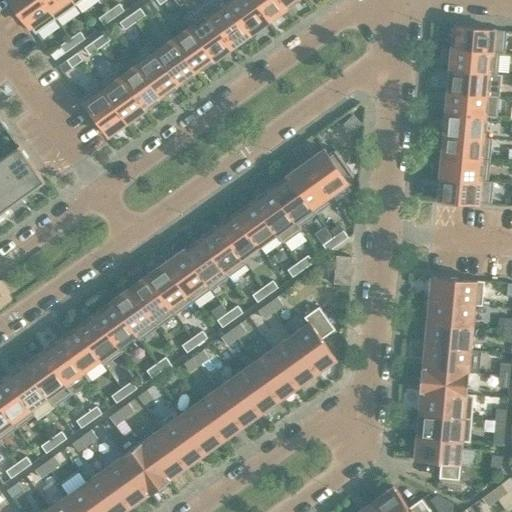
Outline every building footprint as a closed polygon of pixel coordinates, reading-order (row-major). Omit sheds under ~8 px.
[(56,18),(42,0),(11,0),(35,33),(56,18)] [(76,4),(72,0),(42,0),(56,18),(76,4)] [(251,34),(225,0),(208,0),(202,4),(233,47),(251,34)] [(268,22),(252,0),(225,0),(251,34),(268,22)] [(286,9),(279,0),(252,0),(268,22),(286,9)] [(296,0),(279,0),(286,9),(287,9),(286,8),(296,0)] [(114,17),(124,10),(119,3),(109,10),(114,17)] [(233,47),(202,4),(185,17),(215,60),(233,47)] [(135,22),(145,14),(140,7),(130,15),(135,22)] [(104,25),(114,17),(109,10),(99,17),(104,25)] [(125,29),(135,22),(130,15),(120,22),(125,29)] [(215,60),(185,17),(184,17),(190,26),(173,38),(197,71),(214,59),(214,60),(215,60)] [(453,39),(452,48),(472,50),(503,53),(505,30),(495,29),(454,25),(453,39)] [(75,45),(85,38),(80,31),(70,38),(75,45)] [(100,47),(110,40),(105,32),(95,40),(100,47)] [(65,52),(75,45),(70,38),(60,45),(65,52)] [(197,71),(173,38),(156,50),(153,45),(152,46),(180,84),(197,71)] [(90,54),(100,47),(95,40),(85,47),(90,54)] [(180,84),(152,46),(135,58),(162,96),(180,84)] [(452,48),(450,70),(497,74),(497,73),(496,73),(498,53),(503,54),(503,53),(472,50),(452,48)] [(72,67),(82,59),(77,52),(67,60),(72,67)] [(162,96),(135,58),(134,59),(137,63),(121,74),(118,70),(117,71),(145,110),(146,109),(145,108),(162,96)] [(450,70),(448,91),(499,95),(501,74),(497,74),(450,70)] [(145,110),(117,71),(99,83),(127,123),(145,110)] [(127,123),(99,83),(81,97),(109,136),(127,123)] [(448,91),(446,113),(486,116),(497,117),(499,95),(448,91)] [(446,113),(444,134),(491,138),(491,137),(485,136),(486,116),(446,113)] [(444,134),(442,155),(489,159),(491,138),(444,134)] [(45,181),(19,145),(0,158),(26,194),(45,181)] [(354,175),(335,149),(328,154),(324,148),(305,161),(333,200),(334,199),(331,195),(349,182),(347,180),(354,175)] [(442,155),(441,177),(492,181),(492,180),(487,180),(489,159),(442,155)] [(26,194),(0,158),(0,194),(8,207),(26,194)] [(333,200),(305,161),(288,173),(316,212),(333,200)] [(316,212),(288,173),(287,174),(288,175),(271,187),(301,229),(302,228),(299,224),(316,212)] [(441,177),(438,199),(480,203),(490,204),(492,181),(441,177)] [(301,229),(271,187),(253,199),(283,241),(301,229)] [(0,212),(8,207),(0,194),(0,212)] [(283,241),(253,199),(236,212),(260,246),(277,234),(282,242),(283,241)] [(260,246),(236,212),(218,225),(245,263),(246,262),(243,258),(260,246)] [(245,263),(218,225),(201,237),(228,275),(245,263)] [(338,244),(348,237),(343,229),(333,237),(338,244)] [(228,275),(201,237),(184,249),(183,248),(182,249),(210,288),(228,275)] [(328,251),(338,244),(333,237),(323,244),(328,251)] [(210,288),(182,249),(165,261),(193,300),(210,288)] [(303,269),(313,262),(308,254),(298,262),(303,269)] [(349,285),(352,256),(336,255),(333,283),(349,285)] [(193,300),(165,261),(147,274),(175,313),(193,300)] [(293,276),(303,269),(298,262),(287,269),(293,276)] [(175,313),(147,274),(129,287),(157,326),(175,313)] [(430,276),(428,299),(475,304),(483,304),(485,280),(430,275),(430,276)] [(268,294),(278,287),(273,280),(263,287),(268,294)] [(157,326),(129,287),(112,299),(140,338),(157,326)] [(257,301),(268,294),(263,287),(252,294),(257,301)] [(283,303),(277,295),(267,302),(273,311),(283,303)] [(140,338),(112,299),(111,300),(112,301),(95,313),(110,334),(122,351),(123,350),(120,346),(136,335),(139,339),(140,338)] [(428,299),(428,300),(433,301),(431,322),(473,326),(475,304),(428,299)] [(273,311),(267,302),(258,309),(263,318),(273,311)] [(233,319),(243,312),(238,305),(227,312),(233,319)] [(310,321),(290,335),(314,370),(318,374),(338,360),(322,338),(335,329),(319,306),(306,315),(310,321)] [(222,327),(233,319),(227,312),(217,319),(222,327)] [(122,351),(110,334),(95,313),(77,325),(105,363),(122,351)] [(246,330),(240,321),(230,328),(236,337),(246,330)] [(431,322),(429,345),(471,349),(473,326),(431,322)] [(105,363),(77,325),(60,338),(90,380),(90,379),(84,371),(100,360),(103,364),(105,363)] [(236,337),(230,328),(221,336),(226,344),(236,337)] [(511,341),(511,329),(504,329),(503,341),(511,341)] [(197,344),(208,337),(202,330),(192,337),(197,344)] [(290,335),(272,348),(297,382),(314,370),(290,335)] [(187,352),(197,344),(192,337),(182,344),(187,352)] [(90,380),(60,338),(42,350),(72,392),(90,380)] [(422,366),(421,367),(469,372),(479,373),(481,350),(471,349),(429,345),(427,367),(422,366)] [(209,356),(203,348),(193,355),(199,363),(209,356)] [(272,348),(254,361),(278,396),(297,382),(272,348)] [(72,392),(42,350),(24,363),(54,405),(72,392)] [(199,363),(193,355),(183,362),(189,371),(199,363)] [(173,366),(171,363),(166,356),(157,363),(162,370),(164,372),(173,366)] [(254,361),(235,375),(260,409),(278,396),(254,361)] [(511,375),(511,363),(501,362),(500,374),(511,375)] [(54,405),(24,363),(7,375),(34,414),(35,413),(32,409),(48,398),(53,406),(54,405)] [(162,370),(157,363),(147,370),(152,377),(162,370)] [(181,377),(175,368),(174,367),(164,375),(171,384),(181,377)] [(421,367),(419,390),(467,394),(469,372),(421,367)] [(509,387),(511,375),(500,374),(498,386),(509,387)] [(34,414),(7,375),(0,380),(0,403),(16,426),(33,414),(34,414)] [(235,375),(217,388),(241,422),(260,409),(235,375)] [(127,395),(137,387),(132,380),(122,388),(127,395)] [(116,402),(127,395),(122,388),(111,395),(116,402)] [(154,397),(147,388),(137,395),(144,404),(154,397)] [(217,388),(198,401),(223,435),(241,422),(217,388)] [(419,390),(419,391),(425,391),(423,413),(473,418),(475,395),(467,394),(419,390)] [(198,401),(180,415),(204,449),(223,435),(198,401)] [(135,410),(129,402),(119,409),(125,417),(135,410)] [(0,437),(16,426),(0,403),(0,440),(2,443),(2,442),(0,438),(0,437)] [(92,420),(102,413),(97,405),(87,413),(92,420)] [(506,420),(507,408),(496,407),(495,419),(506,420)] [(125,417),(119,409),(109,416),(115,424),(125,417)] [(81,427),(92,420),(87,413),(76,420),(81,427)] [(416,434),(416,435),(463,440),(471,440),(473,418),(423,413),(421,435),(416,434)] [(180,415),(161,428),(185,462),(204,449),(180,415)] [(505,432),(506,420),(495,419),(494,431),(505,432)] [(97,437),(91,428),(82,435),(88,444),(97,437)] [(161,428),(142,441),(167,475),(185,462),(161,428)] [(57,445),(67,438),(62,430),(51,438),(57,445)] [(88,444),(82,435),(72,442),(78,451),(88,444)] [(416,435),(413,459),(441,462),(439,477),(459,478),(463,440),(416,435)] [(46,452),(57,445),(51,438),(41,445),(46,452)] [(142,441),(123,455),(147,489),(150,494),(171,479),(167,475),(142,441)] [(60,463),(54,454),(45,462),(50,470),(60,463)] [(502,467),(503,455),(493,454),(491,466),(502,467)] [(21,470),(32,463),(27,455),(16,463),(21,470)] [(123,455),(105,468),(129,502),(147,489),(123,455)] [(50,470),(45,462),(34,468),(40,477),(50,470)] [(11,477),(21,470),(16,463),(6,470),(11,477)] [(105,468),(86,481),(108,511),(115,511),(129,502),(105,468)] [(24,490),(17,481),(7,489),(13,498),(24,490)] [(108,511),(86,481),(68,495),(80,511),(108,511)] [(507,492),(501,483),(491,490),(497,499),(507,492)] [(393,485),(373,499),(376,504),(381,511),(431,511),(422,498),(409,507),(393,485)] [(497,499),(491,490),(481,497),(487,506),(497,499)] [(80,511),(68,495),(50,508),(53,511),(80,511)]
